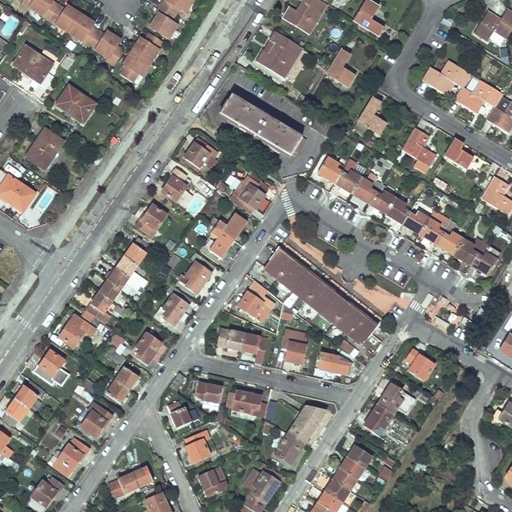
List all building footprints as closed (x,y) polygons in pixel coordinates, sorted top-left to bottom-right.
[(22,0),(20,5),(27,10),(28,7),(104,57),(103,59),(112,66),(122,51),(115,46),(118,40),(105,32),(101,38),(88,29),(92,23),(66,6),(62,12),(50,4),(52,0),(22,0)] [(148,27),(167,39),(176,25),(170,21),(178,8),(184,12),(192,0),(160,0),(153,11),(157,14),(148,27)] [(290,7),(283,18),(311,35),(328,6),(318,0),(300,0),(302,1),(296,10),(290,7)] [(367,0),(366,0),(354,21),(357,24),(378,36),(383,28),(370,20),(378,6),(367,0)] [(488,12),(474,33),(486,41),(493,32),(505,39),(511,28),(511,13),(507,10),(500,19),(488,12)] [(264,49),(257,61),(285,78),(303,48),(275,31),(269,40),(275,44),(270,54),(264,49)] [(121,74),(132,81),(137,74),(141,76),(162,43),(147,34),(142,41),(138,39),(128,56),(131,58),(126,66),(121,74)] [(269,40),(264,49),(270,54),(275,44),(269,40)] [(24,47),(11,66),(38,84),(50,66),(24,47)] [(342,49),(327,74),(348,87),(355,76),(342,67),(349,55),(342,49)] [(131,58),(128,56),(122,64),(126,66),(131,58)] [(431,67),(422,81),(443,94),(452,81),(455,83),(463,87),(470,75),(448,61),(440,73),(431,67)] [(463,87),(454,101),(475,113),(484,101),(494,107),(499,100),(502,94),(481,81),(479,84),(472,79),(465,89),(463,87)] [(452,81),(443,94),(447,96),(455,83),(452,81)] [(68,87),(55,105),(81,124),(94,106),(68,87)] [(231,96),(219,114),(291,157),(292,155),(302,138),(231,96)] [(373,98),(357,122),(379,136),(386,124),(373,115),(381,102),(373,98)] [(313,99),(308,106),(315,110),(319,103),(313,99)] [(494,107),(486,120),(508,133),(511,127),(511,102),(509,106),(499,100),(494,107)] [(334,129),(317,119),(311,129),(328,139),(334,129)] [(415,128),(398,154),(403,157),(406,152),(428,166),(435,155),(423,147),(429,137),(415,128)] [(43,130),(24,157),(43,170),(62,143),(43,130)] [(197,138),(194,143),(203,149),(207,144),(197,138)] [(305,140),(302,138),(292,155),(296,157),(305,140)] [(454,138),(443,156),(465,170),(472,158),(459,150),(463,144),(454,138)] [(194,143),(184,157),(200,168),(206,160),(210,154),(214,157),(218,152),(207,144),(203,149),(194,143)] [(210,154),(206,160),(212,164),(215,158),(214,157),(210,154)] [(328,158),(318,174),(335,184),(343,171),(337,168),(339,164),(328,158)] [(343,171),(335,184),(351,194),(361,178),(350,171),(353,165),(349,161),(343,171)] [(169,181),(161,192),(176,203),(187,186),(183,183),(187,177),(176,169),(168,180),(169,181)] [(7,177),(0,186),(0,199),(21,213),(33,195),(7,177)] [(494,177),(481,199),(507,215),(511,208),(511,202),(502,196),(508,186),(494,177)] [(237,199),(233,204),(250,216),(254,210),(255,211),(260,203),(258,202),(263,196),(255,190),(258,185),(248,178),(244,184),(242,182),(233,195),(237,199)] [(361,178),(351,194),(368,204),(380,184),(374,181),(372,184),(361,178)] [(380,184),(368,204),(385,214),(395,198),(384,191),(386,188),(380,184)] [(222,185),(218,190),(223,194),(227,188),(222,185)] [(197,215),(202,199),(192,195),(186,211),(197,215)] [(233,195),(229,201),(233,204),(237,199),(233,195)] [(395,198),(385,214),(402,224),(409,212),(404,209),(406,205),(395,198)] [(144,215),(136,227),(151,237),(166,216),(152,206),(146,215),(144,215)] [(433,210),(428,218),(445,228),(450,220),(433,210)] [(409,212),(402,224),(419,234),(428,218),(417,212),(414,216),(409,212)] [(220,222),(215,228),(233,241),(247,222),(235,214),(226,226),(220,222)] [(428,218),(419,234),(435,244),(443,232),(445,228),(428,218)] [(217,239),(209,250),(221,258),(233,241),(215,228),(210,224),(207,231),(217,239)] [(511,236),(501,229),(497,234),(511,243),(511,242),(511,236)] [(443,232),(435,244),(452,254),(462,238),(451,233),(449,236),(443,232)] [(132,245),(124,257),(137,266),(150,247),(138,238),(133,245),(132,245)] [(462,238),(452,254),(470,265),(477,253),(479,249),(462,238)] [(277,252),(264,269),(278,280),(294,261),(282,251),(280,254),(277,252)] [(477,253),(470,265),(487,276),(497,260),(485,253),(482,256),(477,253)] [(214,268),(195,254),(191,259),(195,263),(185,277),(190,280),(186,286),(196,293),(214,268)] [(174,255),(168,264),(174,268),(179,259),(174,255)] [(124,257),(116,269),(129,278),(137,266),(124,257)] [(294,261),(278,280),(292,291),(308,272),(294,261)] [(116,269),(108,281),(121,290),(129,278),(116,269)] [(308,272),(292,291),(306,302),(322,282),(308,272)] [(185,277),(181,274),(177,280),(186,286),(190,280),(185,277)] [(138,276),(134,281),(141,286),(144,281),(138,276)] [(108,281),(99,293),(112,302),(121,290),(108,281)] [(134,281),(130,286),(137,290),(141,286),(134,281)] [(322,282),(306,302),(320,313),(336,294),(322,282)] [(191,300),(171,285),(167,292),(172,296),(163,308),(161,307),(155,315),(162,320),(163,319),(173,327),(191,300)] [(99,293),(86,311),(104,324),(110,316),(105,312),(112,302),(99,293)] [(243,299),(238,306),(253,316),(262,322),(271,309),(268,307),(272,302),(261,295),(257,299),(249,294),(245,301),(243,299)] [(336,294),(320,313),(326,318),(319,325),(327,332),(333,324),(349,304),(336,294)] [(349,304),(333,324),(347,335),(363,315),(349,304)] [(466,314),(461,306),(449,313),(443,304),(438,307),(436,304),(426,311),(439,331),(466,314)] [(117,306),(114,310),(124,317),(127,313),(117,306)] [(285,306),(280,316),(289,321),(294,311),(285,306)] [(304,319),(308,313),(300,308),(296,314),(304,319)] [(80,310),(75,317),(95,330),(99,324),(80,310)] [(363,315),(347,335),(361,346),(375,330),(372,327),(374,325),(363,315)] [(66,328),(59,338),(73,348),(84,333),(90,336),(95,330),(75,317),(74,316),(65,327),(66,328)] [(220,329),(217,346),(240,351),(244,334),(220,329)] [(124,339),(115,333),(112,339),(120,345),(124,339)] [(140,351),(136,357),(147,364),(161,344),(146,334),(136,347),(140,351)] [(244,334),(240,351),(256,354),(258,350),(265,351),(268,339),(244,334)] [(511,335),(509,334),(500,350),(511,357),(511,335)] [(284,335),(282,347),(287,348),(285,359),(293,360),(293,363),(301,365),(304,346),(289,342),(290,336),(284,335)] [(120,345),(112,339),(107,345),(119,353),(123,347),(120,345)] [(343,340),(338,346),(349,354),(354,349),(343,340)] [(110,349),(106,354),(121,365),(125,359),(110,349)] [(37,366),(33,371),(44,379),(48,374),(53,377),(64,360),(50,350),(38,367),(37,366)] [(413,350),(405,361),(411,366),(408,370),(424,380),(434,365),(423,358),(423,357),(413,350)] [(320,353),(317,368),(348,374),(350,364),(340,357),(320,353)] [(123,368),(115,380),(129,390),(138,377),(123,368)] [(178,374),(169,387),(174,391),(183,378),(178,374)] [(84,378),(79,384),(92,393),(96,387),(84,378)] [(115,380),(106,393),(120,403),(129,390),(115,380)] [(24,386),(14,400),(28,410),(38,396),(42,399),(46,392),(31,382),(26,388),(24,386)] [(203,401),(218,404),(221,388),(197,383),(194,398),(203,401)] [(390,385),(377,406),(393,416),(396,411),(404,416),(414,400),(390,385)] [(235,391),(231,410),(249,414),(250,409),(258,410),(259,403),(261,397),(235,391)] [(73,393),(71,399),(84,404),(86,397),(73,393)] [(14,400),(5,412),(20,422),(28,410),(14,400)] [(178,401),(167,406),(176,428),(190,422),(184,408),(182,409),(178,401)] [(203,401),(202,406),(217,410),(218,404),(203,401)] [(270,401),(265,420),(272,421),(276,403),(270,401)] [(266,405),(259,403),(258,410),(250,409),(249,414),(263,417),(266,405)] [(91,412),(80,427),(95,437),(105,423),(106,424),(111,417),(93,404),(88,411),(91,412)] [(377,406),(365,425),(375,432),(379,427),(384,429),(393,416),(377,406)] [(497,411),(491,421),(495,425),(499,420),(511,428),(511,408),(507,406),(502,414),(497,411)] [(297,420),(287,435),(303,444),(325,411),(306,407),(300,415),(304,419),(301,423),(297,420)] [(426,407),(422,413),(424,415),(423,416),(424,417),(430,409),(426,407)] [(221,425),(223,416),(218,415),(214,420),(221,425)] [(212,423),(199,428),(201,434),(201,435),(205,433),(215,429),(212,423)] [(265,423),(262,433),(271,435),(272,427),(265,423)] [(61,427),(56,433),(61,436),(66,430),(61,427)] [(0,460),(1,461),(4,457),(0,453),(0,451),(9,439),(0,432),(0,460)] [(201,434),(185,441),(188,446),(191,453),(188,454),(192,463),(209,455),(202,440),(208,438),(205,433),(201,435),(201,434)] [(287,435),(275,454),(279,458),(290,465),(303,444),(287,435)] [(58,450),(54,455),(49,461),(54,464),(52,467),(66,477),(82,456),(83,457),(88,450),(79,443),(80,441),(76,437),(69,446),(68,445),(62,453),(58,450)] [(355,447),(348,458),(364,468),(371,457),(355,447)] [(437,447),(434,451),(445,458),(448,454),(437,447)] [(348,458),(340,470),(356,480),(364,468),(348,458)] [(418,462),(407,478),(414,481),(426,465),(454,482),(457,477),(431,458),(428,461),(424,459),(420,464),(418,462)] [(267,465),(263,471),(278,481),(283,475),(267,465)] [(384,466),(378,474),(384,478),(390,470),(384,466)] [(146,467),(132,473),(138,488),(152,481),(146,467)] [(249,493),(242,504),(253,511),(258,511),(278,481),(263,471),(261,474),(252,468),(240,488),(249,493)] [(212,470),(197,476),(207,497),(224,490),(227,486),(224,481),(218,484),(212,470)] [(340,470),(333,481),(349,491),(356,480),(340,470)] [(118,481),(109,485),(115,498),(138,488),(132,473),(118,479),(118,481)] [(43,482),(27,504),(37,511),(41,511),(55,493),(57,494),(62,486),(52,479),(47,484),(43,482)] [(333,481),(326,493),(341,503),(349,491),(333,481)] [(8,489),(1,498),(6,502),(13,492),(8,489)] [(326,493),(318,504),(330,511),(335,511),(341,503),(326,493)] [(169,511),(162,494),(144,501),(148,511),(145,511),(169,511)] [(357,511),(363,511),(369,505),(364,501),(357,511)]
